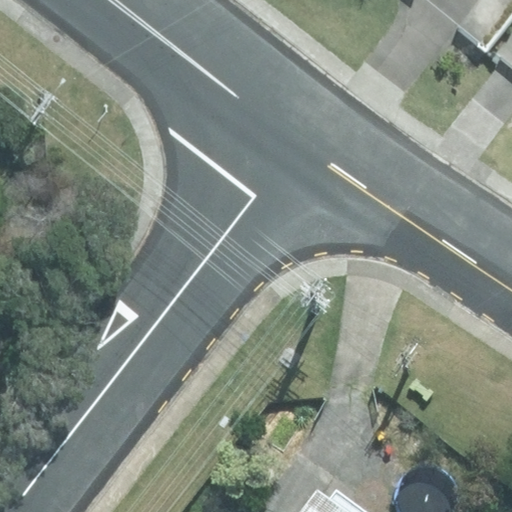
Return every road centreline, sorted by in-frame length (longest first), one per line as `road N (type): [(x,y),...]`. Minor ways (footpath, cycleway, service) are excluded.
road 1 (residential): [(18,511),(306,139)]
road 2 (secondary): [(511,276),(306,139)]
road 3 (secondary): [(306,139),(129,0)]
